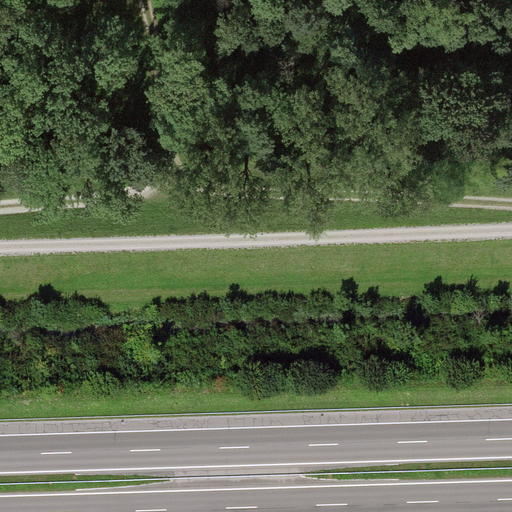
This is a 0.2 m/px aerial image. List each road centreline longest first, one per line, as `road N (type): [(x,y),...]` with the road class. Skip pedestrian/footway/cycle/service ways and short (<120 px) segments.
road 1 (track): [(0,247),(511,230)]
road 2 (motorway): [(511,439),(0,455)]
road 3 (motorway): [(117,511),(511,499)]
road 4 (track): [(168,119),(189,181),(231,191),(511,207)]
road 5 (track): [(0,211),(127,199),(149,185),(168,119),(143,0)]
